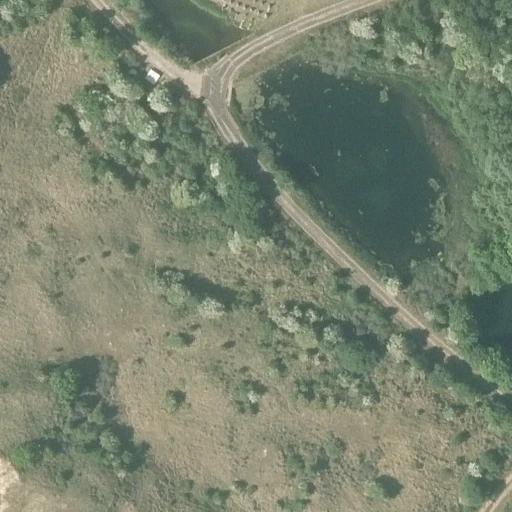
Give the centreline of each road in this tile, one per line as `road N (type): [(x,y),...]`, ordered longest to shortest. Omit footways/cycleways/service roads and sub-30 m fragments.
road 1 (track): [(511,402),(444,353),(317,238),(231,140),(201,87)]
road 2 (track): [(201,87),(239,56),(359,0)]
road 3 (track): [(201,87),(95,0)]
